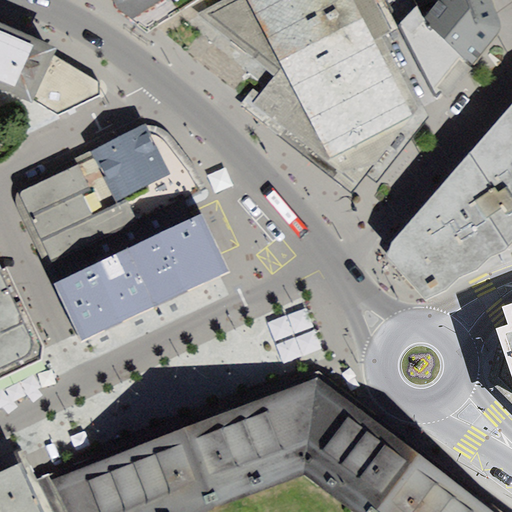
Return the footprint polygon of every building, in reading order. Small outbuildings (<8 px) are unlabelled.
[(113,0),(119,12),(141,22),(172,0),(113,0)] [(248,0),(285,68),(369,26),(355,0),(248,0)] [(439,109),(476,66),(431,0),(417,0),(398,26),(439,109)] [(431,0),(476,66),(506,31),(495,0),(431,0)] [(0,24),(0,89),(38,107),(60,52),(0,24)] [(416,113),(369,26),(285,68),(246,117),(355,196),(425,120),(416,113)] [(511,114),(454,180),(511,249),(511,114)] [(49,270),(213,207),(205,188),(177,147),(147,126),(85,155),(71,164),(75,172),(16,198),(49,270)] [(439,297),(511,251),(511,249),(454,180),(396,246),(393,260),(427,298),(439,297)] [(213,207),(49,270),(81,352),(261,277),(230,200),(213,207)] [(0,373),(34,356),(37,342),(2,276),(0,276),(0,373)] [(303,478),(349,511),(380,511),(425,458),(315,377),(269,394),(303,478)] [(269,394),(155,440),(185,511),(218,511),(303,478),(269,394)] [(185,511),(155,440),(53,482),(65,511),(185,511)] [(19,446),(0,454),(0,511),(65,511),(53,482),(37,485),(19,446)] [(474,494),(425,458),(380,511),(499,511),(497,510),(474,494)]
